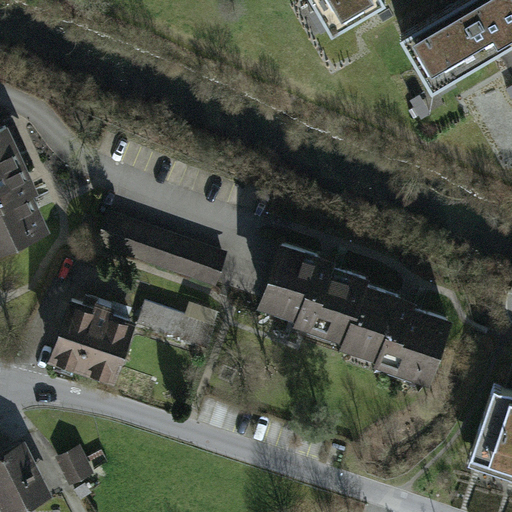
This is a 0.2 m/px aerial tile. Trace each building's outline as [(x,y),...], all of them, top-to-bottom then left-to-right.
[(383,1),(382,0),(321,0),(337,27),(383,1)] [(511,0),(473,0),(408,37),(438,88),(511,45),(511,0)] [(4,135),(0,136),(0,255),(46,233),(26,192),(31,190),(4,135)] [(231,262),(112,216),(99,248),(219,294),(231,262)] [(325,266),(282,251),(260,314),(305,329),(302,336),(343,349),(341,356),(433,388),(454,326),(360,293),(362,285),(323,271),(325,266)] [(144,299),(138,322),(168,329),(173,306),(144,299)] [(135,332),(68,311),(51,367),(118,387),(135,332)] [(511,397),(497,393),(473,466),(511,479),(511,397)] [(31,448),(0,461),(0,511),(36,511),(55,504),(31,448)] [(81,450),(59,459),(71,488),(94,479),(81,450)] [(103,490),(93,496),(103,511),(106,511),(114,507),(103,490)]
